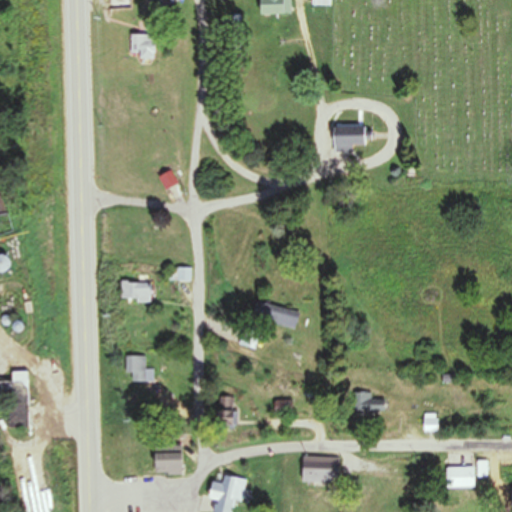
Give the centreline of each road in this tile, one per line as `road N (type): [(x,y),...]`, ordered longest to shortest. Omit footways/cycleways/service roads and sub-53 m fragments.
road 1 (primary): [(90,511),(77,0)]
road 2 (residential): [(90,503),(169,494),(205,469),(278,450),(511,449)]
road 3 (residential): [(320,174),(320,125),(341,105),(385,112),(397,124),(383,156),(199,212)]
road 4 (residential): [(205,469),(199,212)]
road 5 (residential): [(199,212),(200,0)]
road 6 (residential): [(290,187),(259,181),(224,159),(200,107)]
